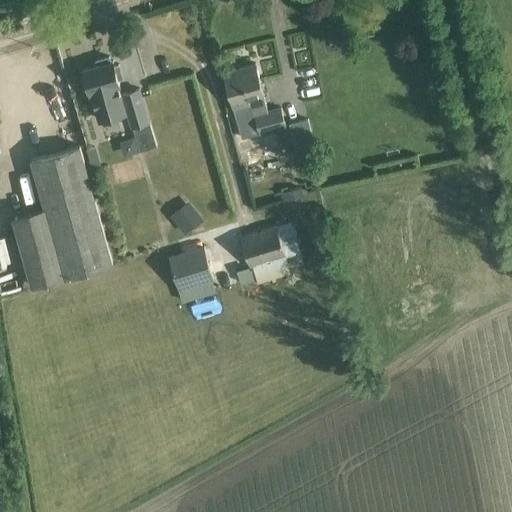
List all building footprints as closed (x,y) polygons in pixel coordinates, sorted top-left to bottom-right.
[(113,60),(83,69),(90,92),(91,92),(99,119),(127,111),(132,126),(136,125),(138,132),(151,128),(149,121),(140,88),(121,93),(118,84),(120,84),(113,60)] [(254,116),(255,116),(260,132),(286,125),(281,107),(268,111),(261,82),(255,63),(224,71),(232,101),(236,113),(250,109),(254,116)] [(112,262),(85,164),(80,145),(31,158),(37,178),(45,208),(13,217),(31,284),(112,262)] [(186,229),(202,216),(188,199),(172,212),(186,229)] [(254,278),(251,267),(253,266),(257,281),(290,272),(285,256),(292,254),(288,242),(297,239),(291,221),(277,225),(277,224),(241,235),(250,265),(236,269),(240,282),(254,278)] [(353,265),(362,264),(357,229),(347,231),(353,265)] [(172,257),(177,278),(180,288),(202,282),(203,286),(207,285),(206,280),(211,278),(203,248),(172,257)]
